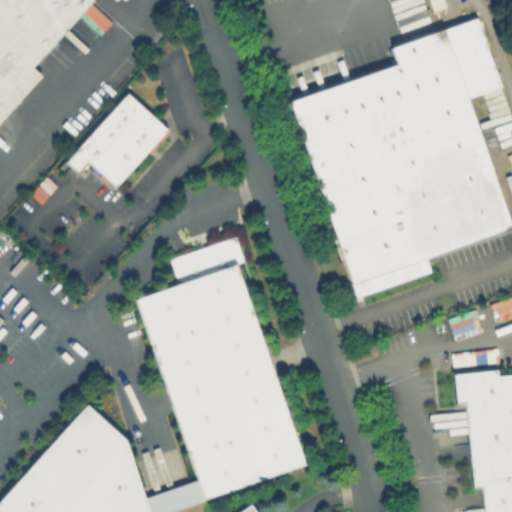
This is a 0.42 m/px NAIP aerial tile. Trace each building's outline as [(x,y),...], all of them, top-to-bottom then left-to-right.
[(0,0),(92,0),(31,67),(40,75),(0,119),(0,0)] [(427,259),(353,284),(291,103),(398,66),(392,50),(478,21),(501,87),(466,99),(511,230),(427,259)] [(166,132),(116,187),(88,161),(78,171),(69,162),(128,97),(166,132)] [(235,266),(179,285),(172,261),(238,238),(245,259),(243,260),(243,262),(235,265),(235,266)] [(353,284),(427,259),(432,272),(358,298),(353,284)] [(179,285),(235,266),(235,268),(303,465),(207,498),(139,301),(180,287),(179,285)] [(511,312),(511,294),(488,303),(493,319),(511,312)] [(445,317),(452,339),(480,330),(473,308),(445,317)] [(511,511),(482,511),(480,488),(472,488),(464,400),(454,401),(452,375),(494,371),(495,376),(511,374),(511,511)] [(0,511),(0,501),(88,406),(128,443),(150,511),(0,511)]
